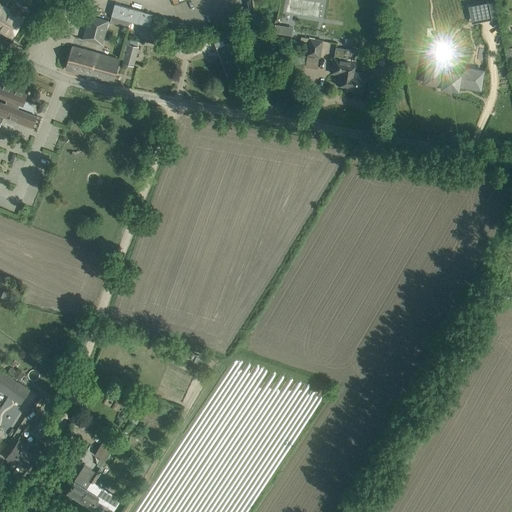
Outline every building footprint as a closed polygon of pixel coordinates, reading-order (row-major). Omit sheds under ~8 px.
[(477,4),(474,9),(476,18),(480,21),(491,19),(488,2),(477,4)] [(23,19),(20,17),(25,10),(13,3),(8,10),(6,9),(0,18),(0,31),(11,38),(23,19)] [(112,16),(110,22),(128,27),(130,21),(138,24),(141,11),(115,4),(112,16)] [(145,15),(141,14),(138,23),(162,29),(164,19),(147,16),(148,14),(145,13),(145,15)] [(108,21),(89,16),(82,39),(102,45),(108,21)] [(277,24),(275,33),(285,35),(291,37),(293,26),(287,25),(282,24),(277,23),(277,24)] [(322,41),(310,38),(307,55),(320,57),(322,41)] [(126,39),(123,49),(120,58),(125,60),(124,62),(133,64),(138,42),(126,39)] [(93,52),(72,46),(65,68),(87,75),(93,52)] [(334,58),(331,73),(337,75),(338,75),(339,70),(348,71),(349,67),(354,68),(357,50),(336,47),(334,58)] [(120,60),(93,52),(87,75),(114,82),(120,60)] [(429,57),(424,83),(436,85),(442,86),(442,87),(446,88),(454,90),(457,90),(458,90),(459,86),(467,87),(467,85),(480,87),(483,71),(475,69),(468,76),(441,71),(443,60),(429,57)] [(337,75),(336,84),(350,87),(349,91),(362,93),(364,83),(366,74),(353,72),(354,68),(349,67),(348,71),(339,70),(338,75),(337,75)] [(374,68),(373,77),(394,81),(395,71),(374,68)] [(0,125),(4,117),(32,128),(34,125),(37,116),(33,114),(33,112),(33,110),(32,108),(31,106),(28,103),(27,102),(25,101),(28,93),(1,82),(0,85),(0,95),(7,98),(6,103),(0,101),(0,125)] [(172,376),(173,375),(185,382),(190,374),(172,363),(166,372),(172,376)] [(7,372),(13,376),(17,371),(11,367),(7,372)] [(0,390),(8,396),(18,381),(0,368),(0,390)] [(23,376),(17,371),(13,376),(20,380),(23,376)] [(18,381),(8,396),(21,405),(31,390),(18,381)] [(39,433),(36,437),(42,441),(49,431),(43,427),(39,433)] [(99,449),(99,448),(108,454),(112,448),(115,443),(109,438),(106,443),(103,442),(99,449)] [(25,470),(35,456),(23,447),(25,445),(19,440),(7,457),(8,457),(9,456),(14,459),(12,461),(25,470)] [(99,448),(95,454),(101,458),(104,460),(108,454),(99,448)] [(141,461),(136,469),(145,474),(150,466),(141,461)] [(68,493),(67,494),(68,496),(71,498),(73,498),(74,496),(79,500),(97,473),(94,471),(91,469),(85,465),(75,481),(67,492),(68,493)] [(97,473),(79,500),(91,508),(97,499),(114,510),(121,499),(112,494),(111,495),(94,483),(99,474),(97,473)]
